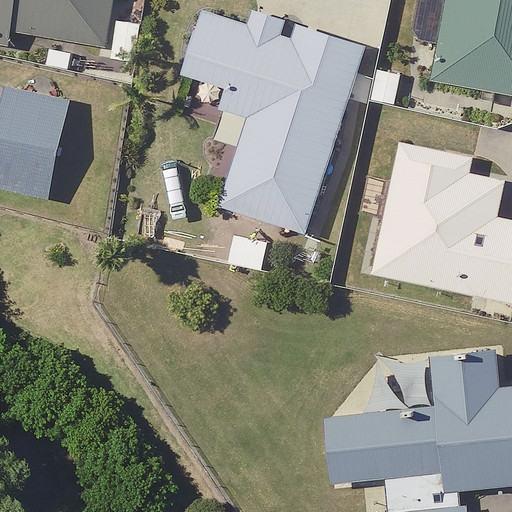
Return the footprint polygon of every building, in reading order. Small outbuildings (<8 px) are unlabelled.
[(116,0),(0,0),(0,45),(21,49),(23,36),(109,48),(116,0)] [(511,0),(453,0),(453,4),(429,0),(426,0),(420,35),(447,39),(439,84),(511,96),(511,0)] [(253,29),(210,15),(190,78),(205,83),(198,106),(230,116),(223,139),(246,147),(226,209),(311,236),(371,52),(257,16),(253,29)] [(418,82),(378,68),(365,103),(406,117),(418,82)] [(79,103),(12,92),(10,104),(0,102),(0,189),(62,200),(79,103)] [(397,182),(368,176),(360,220),(388,226),(378,278),(511,304),(511,222),(503,221),(510,183),(475,175),(478,160),(405,145),(397,182)] [(502,359),(375,374),(366,421),(335,425),(342,487),(393,481),(396,511),(476,511),(474,494),(511,489),(511,382),(505,384),(502,359)]
